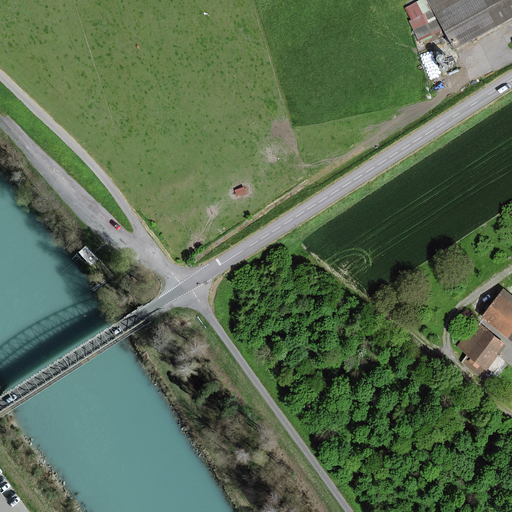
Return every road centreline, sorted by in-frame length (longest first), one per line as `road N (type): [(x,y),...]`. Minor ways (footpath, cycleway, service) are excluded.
road 1 (track): [(174,275),(511,56)]
road 2 (tertiary): [(511,80),(184,288)]
road 3 (unclassified): [(184,288),(101,171),(0,77)]
road 4 (track): [(188,286),(349,511)]
road 5 (tertiary): [(184,288),(0,404)]
road 6 (track): [(511,412),(460,373),(446,342),(456,310),(511,269)]
